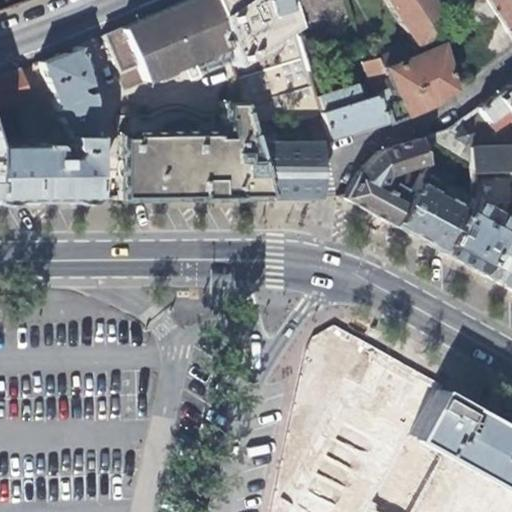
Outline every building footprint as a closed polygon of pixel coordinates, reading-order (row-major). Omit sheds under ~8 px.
[(217,47),(203,0),(185,0),(117,30),(100,39),(122,89),(155,74),(188,60),(217,47)] [(240,124),(290,119),(301,118),(315,117),(310,100),(302,73),(279,0),(203,0),(217,47),(234,103),(240,124)] [(465,0),(468,0),(472,5),(479,0),(481,0),(495,21),(510,44),(511,42),(511,0),(377,0),(409,48),(430,38),(436,18),(465,0)] [(458,14),(472,37),(483,30),(495,21),(481,0),(479,0),(472,5),(458,14)] [(495,21),(483,30),(497,53),(510,44),(495,21)] [(472,37),(459,47),(473,69),(497,53),(483,30),(472,37)] [(434,46),(388,64),(377,69),(384,85),(376,88),(378,92),(370,95),(379,123),(405,112),(420,106),(445,89),(434,46)] [(473,69),(459,47),(451,52),(463,77),(473,69)] [(52,144),(0,149),(0,202),(62,202),(89,202),(87,108),(75,50),(50,61),(35,66),(58,126),(60,126),(65,137),(65,150),(71,152),(68,158),(60,158),(54,158),(52,144)] [(385,55),(372,58),(377,69),(388,64),(385,55)] [(377,69),(372,58),(360,62),(358,63),(368,96),(370,95),(378,92),(376,88),(384,85),(377,69)] [(193,69),(188,60),(155,74),(160,84),(176,77),(193,69)] [(0,112),(27,101),(17,72),(0,78),(0,112)] [(511,131),(511,80),(503,87),(473,109),(485,126),(500,113),(511,131)] [(348,87),(310,100),(315,117),(322,141),(351,132),(379,123),(370,95),(368,96),(353,102),(348,87)] [(244,200),(263,200),(246,144),(240,124),(234,103),(217,103),(218,132),(191,132),(191,125),(172,119),(154,126),(155,133),(112,133),(113,201),(193,201),(244,200)] [(290,119),(292,140),(302,139),(301,118),(290,119)] [(424,136),(466,162),(465,150),(465,136),(459,119),(443,130),(424,136)] [(292,140),(246,144),(263,200),(287,200),(312,199),(308,146),(306,139),(302,139),(292,140)] [(352,208),(387,227),(404,198),(379,183),(383,176),(422,165),(415,139),(376,152),(352,174),(337,199),(352,208)] [(511,145),(465,150),(466,162),(466,174),(511,171),(511,145)] [(417,175),(404,198),(387,227),(409,239),(437,254),(466,199),(467,196),(446,185),(441,188),(417,175)] [(507,220),(466,199),(437,254),(456,265),(477,277),(502,230),(507,220)] [(511,235),(511,210),(507,220),(502,230),(511,235)] [(511,235),(502,230),(477,277),(511,296),(511,235)] [(511,430),(432,386),(406,435),(511,495),(511,430)]
